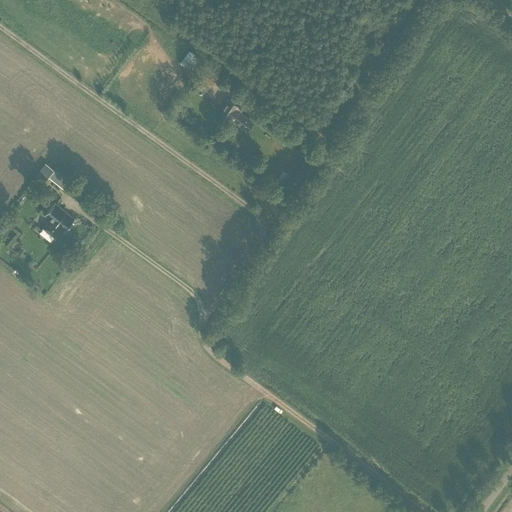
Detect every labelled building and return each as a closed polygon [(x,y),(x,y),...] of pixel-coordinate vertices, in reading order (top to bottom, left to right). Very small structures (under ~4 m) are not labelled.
[(212,85),(217,78),(205,70),(200,77),(212,85)] [(234,122),(247,131),(253,122),(241,113),(242,111),(238,107),(229,100),(220,112),(234,122)] [(189,129),(195,133),(199,128),(192,123),(189,129)] [(42,168),(50,176),(55,171),(47,163),(42,168)] [(72,182),(57,169),(49,178),(65,191),(72,182)] [(70,194),(81,203),(89,194),(77,185),(70,194)] [(45,215),(51,219),(44,228),(54,237),(62,228),(65,231),(75,219),(55,203),(45,215)]
